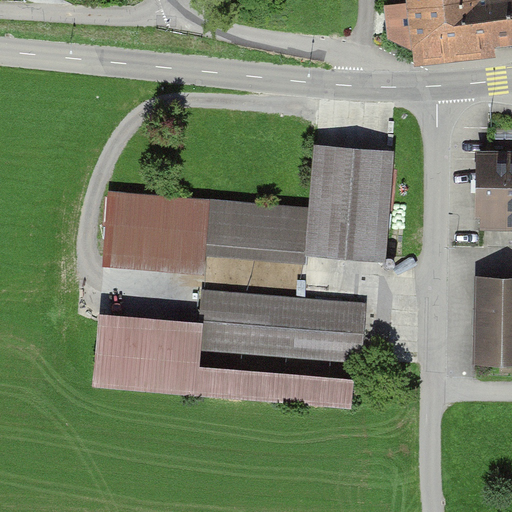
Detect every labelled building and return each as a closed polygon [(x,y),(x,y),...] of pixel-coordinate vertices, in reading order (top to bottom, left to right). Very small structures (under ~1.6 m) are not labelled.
[(459,0),(408,6),(414,60),(490,51),(484,0),(459,0)] [(511,0),(484,0),(490,51),(511,48),(511,0)] [(398,153),(320,147),(313,252),(390,258),(398,153)] [(511,154),(482,155),(482,233),(511,233),(511,154)] [(212,204),(110,198),(106,264),(208,270),(212,204)] [(511,281),(478,281),(476,368),(511,368),(511,281)] [(371,307),(207,294),(202,354),(366,367),(371,307)]
